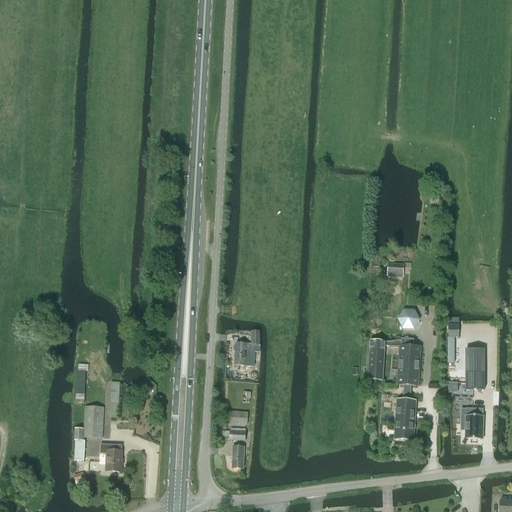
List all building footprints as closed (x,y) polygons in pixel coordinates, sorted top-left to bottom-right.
[(388,275),(404,276),(405,264),(389,263),(388,275)] [(358,305),(365,306),(366,297),(358,297),(358,305)] [(420,321),(415,311),(403,310),(397,320),(403,330),(414,330),(420,321)] [(448,325),(448,338),(454,338),(459,339),(459,338),(459,325),(448,325)] [(251,346),(259,346),(259,332),(251,332),(251,346)] [(391,343),(391,347),(399,348),(398,371),(397,379),(397,386),(404,386),(403,401),(397,401),(394,440),(413,442),(416,402),(410,402),(411,386),(418,387),(420,348),(413,347),(414,340),(401,340),(401,342),(391,343)] [(385,347),(391,347),(391,343),(385,343),(370,342),(368,380),(383,381),(385,347)] [(246,345),(235,345),(234,367),(245,367),(246,345)] [(484,390),(483,351),(466,350),(466,391),(484,390)] [(77,372),(75,404),(84,404),(85,372),(87,372),(87,365),(78,365),(78,372),(77,372)] [(118,404),(119,383),(111,383),(110,404),(111,404),(111,420),(117,420),(117,404),(118,404)] [(83,438),(102,439),(103,409),(85,408),(83,438)] [(461,410),(460,432),(467,432),(467,439),(482,440),(483,416),(483,411),(483,410),(461,410)] [(248,414),(227,413),(227,424),(247,426),(248,414)] [(225,432),(224,441),(245,442),(245,433),(246,429),(238,429),(230,429),(230,432),(225,432)] [(76,441),(75,461),(83,462),(84,442),(83,442),(83,430),(75,430),(74,441),(76,441)] [(121,473),(121,452),(122,446),(114,446),(100,446),(100,455),(106,455),(106,473),(121,473)] [(244,448),(232,448),(232,470),(243,470),(244,448)] [(74,477),(75,482),(76,486),(86,483),(85,479),(83,474),(74,477)] [(511,511),(511,502),(499,502),(498,511),(511,511)]
